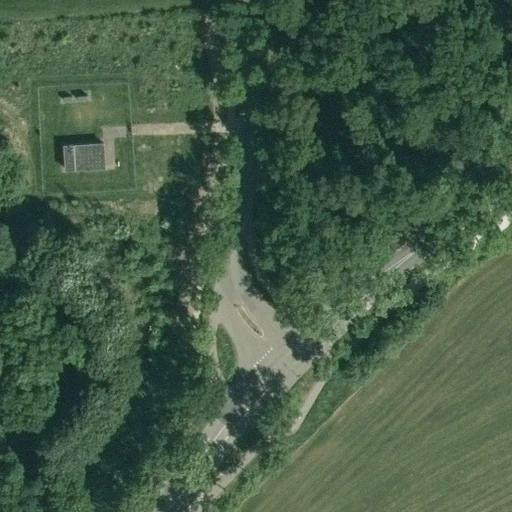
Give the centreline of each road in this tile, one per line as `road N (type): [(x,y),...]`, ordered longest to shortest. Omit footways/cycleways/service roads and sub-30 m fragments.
road 1 (tertiary): [(287,368),(428,248),(511,191)]
road 2 (tertiary): [(169,511),(206,457),(287,368)]
road 3 (unclassified): [(244,172),(244,0)]
road 4 (unclassified): [(287,368),(237,309),(230,259)]
